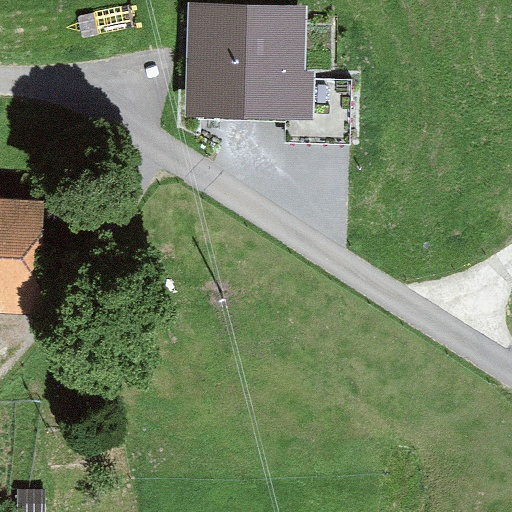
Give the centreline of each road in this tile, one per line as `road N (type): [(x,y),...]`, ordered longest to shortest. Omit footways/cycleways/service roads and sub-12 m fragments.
road 1 (track): [(0,79),(84,100),(438,327)]
road 2 (track): [(0,374),(119,214),(148,141)]
